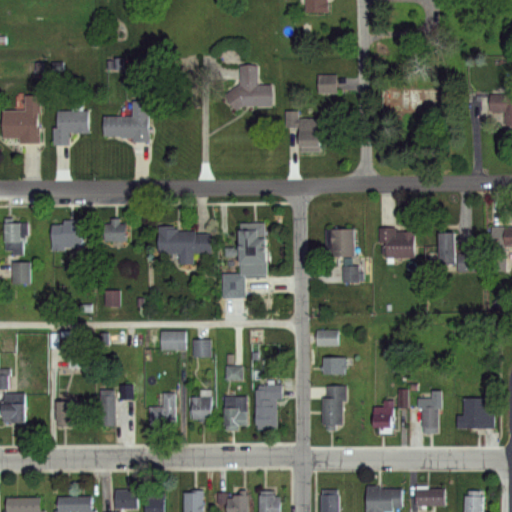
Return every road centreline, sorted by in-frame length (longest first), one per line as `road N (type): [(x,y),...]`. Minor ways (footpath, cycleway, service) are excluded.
road 1 (residential): [(511,181),(0,187)]
road 2 (residential): [(0,459),(511,458)]
road 3 (residential): [(302,511),(300,187)]
road 4 (residential): [(367,184),(363,0)]
